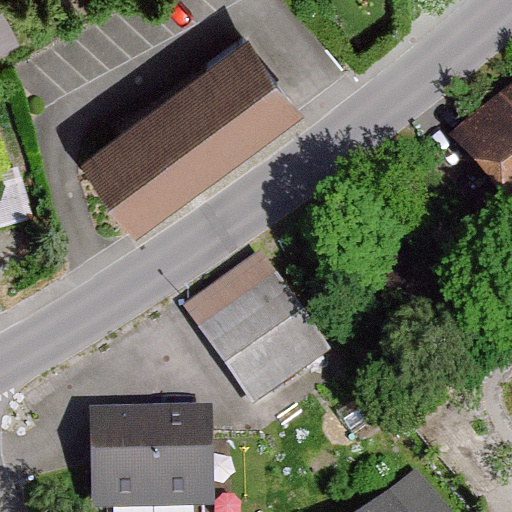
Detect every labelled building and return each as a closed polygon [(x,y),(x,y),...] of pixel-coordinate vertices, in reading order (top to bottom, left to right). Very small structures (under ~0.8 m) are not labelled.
[(260,18),(81,147),(142,231),(321,102),(260,18)] [(511,230),(511,95),(446,146),(511,230)] [(206,323),(249,393),(314,353),(271,284),(206,323)] [(98,425),(99,507),(205,505),(204,423),(98,425)] [(358,475),(317,511),(459,511),(422,470),(384,504),(358,475)]
